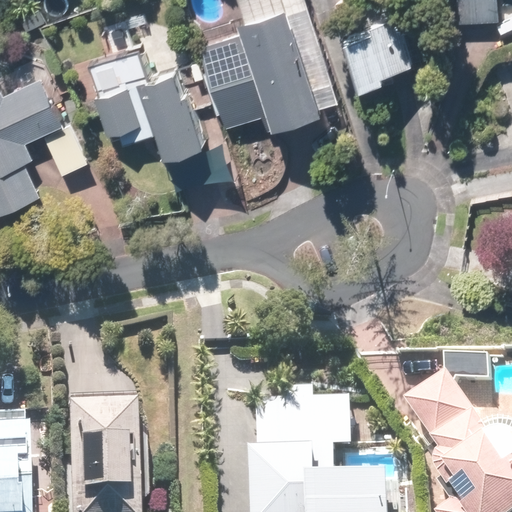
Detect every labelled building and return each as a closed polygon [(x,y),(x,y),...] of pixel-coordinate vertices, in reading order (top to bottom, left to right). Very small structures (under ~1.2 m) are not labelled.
[(329,103),(293,0),(292,0),(245,16),(249,25),(203,41),(231,124),(268,112),(273,128),(289,123),(287,117),(329,103)] [(375,24),(355,29),(367,79),(392,72),(390,62),(418,55),(408,18),(399,21),(396,7),(372,13),(375,24)] [(190,87),(183,63),(155,71),(146,42),(99,57),(108,88),(100,91),(111,129),(124,125),(128,138),(164,127),(171,151),(211,139),(195,85),(190,87)] [(0,76),(0,209),(44,187),(30,158),(41,153),(33,137),(47,129),(67,169),(92,156),(71,115),(67,116),(46,73),(8,92),(0,76)] [(511,511),(511,428),(508,428),(497,431),(483,410),(480,411),(454,373),(414,400),(447,449),(444,451),(441,457),(441,466),(448,476),(442,480),(455,500),(439,511),(511,511)] [(340,470),(339,445),(357,444),(356,397),(319,398),(319,387),(293,387),(293,399),(262,399),(263,446),(258,446),(259,511),(396,511),(396,469),(340,470)] [(142,511),(139,399),(72,401),(74,511),(142,511)] [(0,511),(33,511),(32,421),(26,421),(26,412),(0,412),(0,511)]
